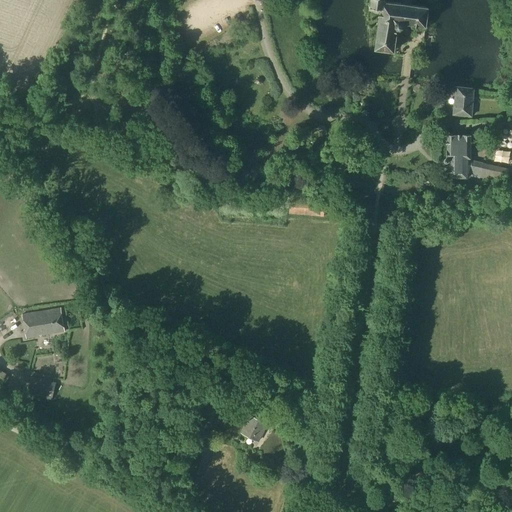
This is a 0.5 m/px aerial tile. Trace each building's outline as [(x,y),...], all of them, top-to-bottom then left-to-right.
[(425,25),(428,7),(410,5),(402,4),(384,1),(384,0),(370,0),(370,6),(380,7),(375,48),(394,51),(397,28),(401,28),(402,27),(403,26),(404,23),(403,23),(425,25)] [(471,116),(474,88),(456,87),(453,114),(471,116)] [(471,158),(471,135),(448,135),(447,151),(447,157),(445,157),(444,159),(444,160),(444,161),(445,162),(446,162),(446,165),(448,165),(448,178),(467,178),(467,158),(471,158)] [(511,184),(511,169),(472,160),(468,174),(511,184)] [(323,217),(324,205),(311,204),(311,198),(290,196),(289,214),(323,217)] [(27,338),(65,332),(61,308),(23,314),(27,338)] [(51,400),(55,383),(30,377),(26,394),(51,400)] [(258,441),(267,423),(251,415),(242,433),(258,441)] [(202,475),(212,449),(201,445),(192,471),(202,475)] [(248,466),(252,475),(262,471),(257,462),(248,466)]
